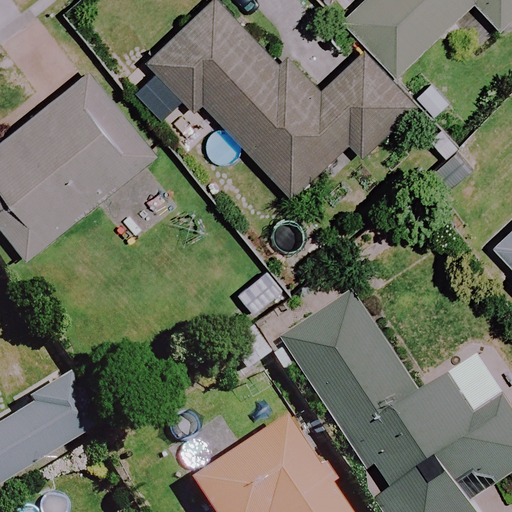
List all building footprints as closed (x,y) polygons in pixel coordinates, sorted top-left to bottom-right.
[(511,24),(511,0),(372,0),(348,24),(400,78),(477,4),(504,32),(511,24)] [(277,65),(215,2),(152,63),(198,110),(205,103),(297,198),(354,143),(366,155),(414,108),(363,56),(324,94),(287,56),(277,65)] [(157,157),(93,77),(0,150),(0,222),(29,259),(157,157)] [(511,233),(493,251),(511,272),(511,233)] [(423,394),(361,297),(290,342),(378,482),(372,486),(388,511),(482,511),(476,502),(511,479),(511,401),(483,356),(423,394)] [(0,485),(90,426),(63,385),(0,426),(0,485)] [(337,511),(277,422),(185,483),(204,511),(337,511)]
